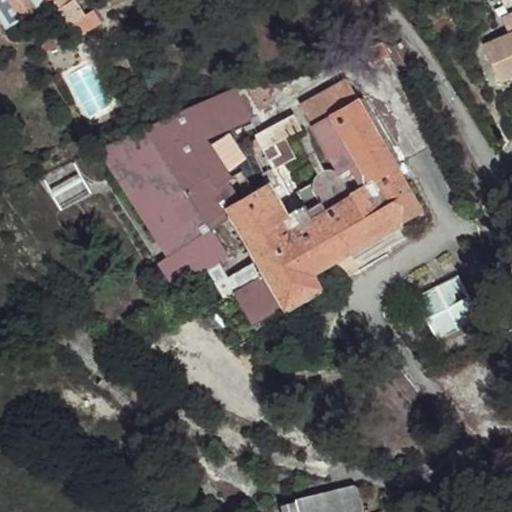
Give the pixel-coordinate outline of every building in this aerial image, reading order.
[(90,14),(81,0),(14,0),(25,16),(51,0),(55,0),(73,25),(78,22),(90,14)] [(90,14),(78,22),(85,34),(96,26),(90,14)] [(511,22),(508,24),(511,32),(511,37),(486,48),(503,85),(511,80),(511,22)] [(352,83),(306,108),(340,173),(332,171),(322,172),(315,178),(313,190),(300,196),(291,183),(299,179),(292,168),(302,163),(282,128),(260,142),(275,168),(264,175),(270,186),(234,203),(202,152),(254,121),(236,89),(185,108),(121,147),(185,253),(179,256),(196,280),(211,273),(227,298),(272,275),(258,257),(291,240),(313,274),(428,209),(352,83)] [(179,256),(113,150),(108,153),(173,260),(179,256)] [(313,274),(291,240),(258,257),(272,275),(289,310),(323,290),(313,274)] [(196,280),(179,256),(173,260),(163,263),(178,290),(196,280)] [(459,275),(417,295),(439,340),(481,320),(459,275)] [(353,488),(332,493),(342,511),(358,511),(359,511),(353,488)] [(342,511),(332,493),(281,508),(282,511),(342,511)]
